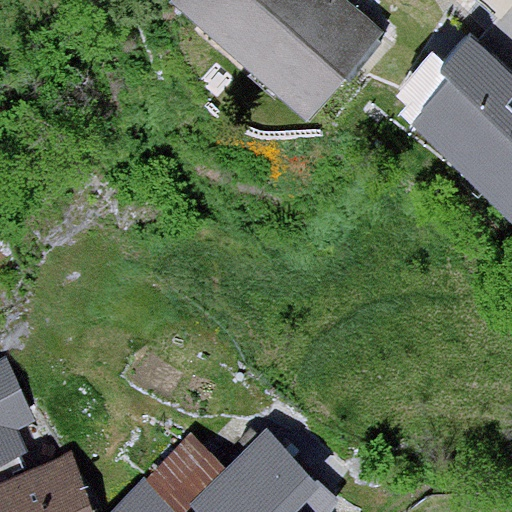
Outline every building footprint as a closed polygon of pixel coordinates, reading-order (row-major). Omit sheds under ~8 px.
[(317,0),(168,0),(162,6),(295,131),(371,50),(317,0)] [(511,243),(511,96),(459,46),(380,129),(507,248),(511,243)] [(0,360),(0,470),(25,460),(13,433),(28,426),(0,360)] [(256,443),(179,509),(181,511),(291,511),(306,500),(256,443)] [(76,511),(56,462),(0,484),(0,511),(76,511)] [(154,511),(138,495),(119,511),(154,511)]
